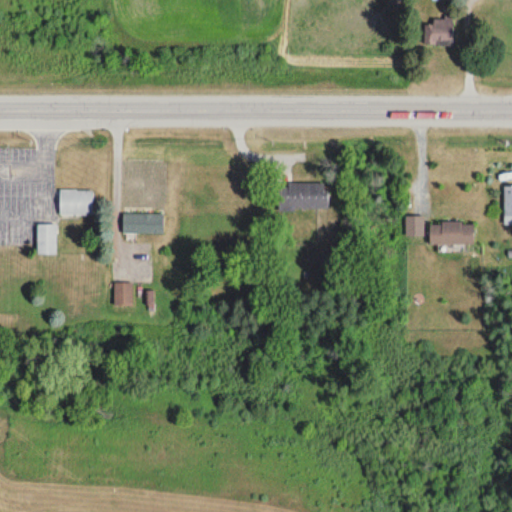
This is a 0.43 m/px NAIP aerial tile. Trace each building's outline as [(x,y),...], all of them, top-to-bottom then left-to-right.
[(429,44),(454,44),(454,19),(429,19),(429,44)] [(58,178),(59,202),(91,201),(91,178),(58,178)] [(278,183),(279,211),(325,210),(325,182),(278,183)] [(93,214),(93,190),(59,190),(59,214),(93,214)] [(37,213),(37,243),(57,243),(57,213),(37,213)] [(163,233),(163,213),(122,213),(122,233),(163,233)] [(424,216),(406,216),(406,234),(424,234),(424,216)] [(474,244),(474,222),(430,222),(430,243),(474,244)] [(132,283),(114,283),(114,300),(132,300),(132,283)]
